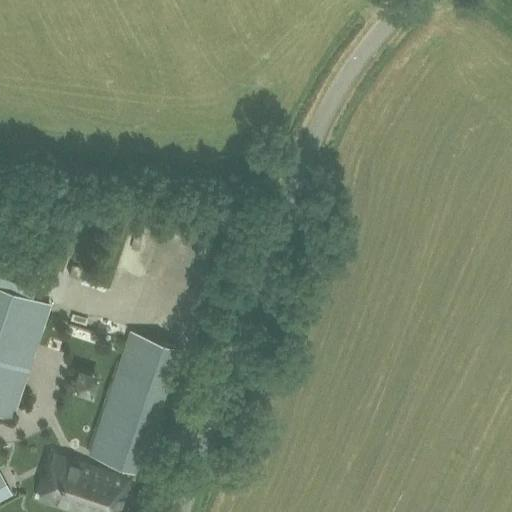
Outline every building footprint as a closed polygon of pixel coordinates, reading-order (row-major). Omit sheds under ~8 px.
[(0,243),(0,256),(6,259),(10,247),(0,243)] [(71,271),(72,251),(59,251),(58,271),(71,271)] [(0,414),(11,418),(49,304),(0,287),(0,414)] [(138,471),(179,348),(130,332),(89,454),(138,471)] [(38,496),(86,511),(115,511),(127,477),(52,453),(38,496)] [(0,494),(14,488),(5,468),(0,470),(0,494)]
